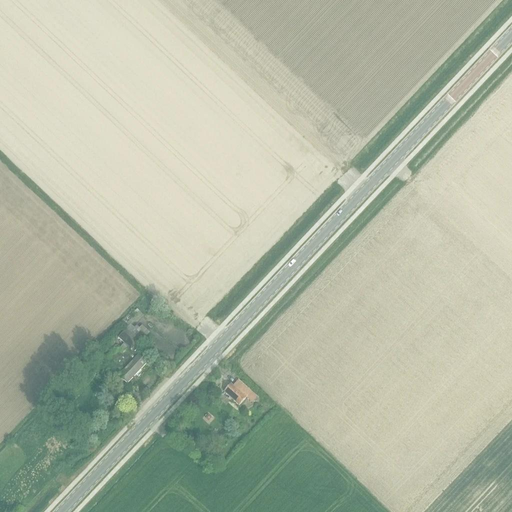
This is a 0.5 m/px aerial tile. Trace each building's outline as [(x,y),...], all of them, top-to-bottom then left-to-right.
[(124,343),(118,350),(116,348),(104,361),(127,383),(146,363),(134,352),(139,347),(148,338),(138,328),(136,330),(134,328),(130,332),(126,328),(118,338),(124,343)] [(230,366),(226,371),(234,377),(238,372),(230,366)] [(137,373),(134,379),(139,382),(143,377),(137,373)] [(238,406),(246,398),(251,403),(257,397),(238,380),(233,386),(230,384),(223,392),(238,406)] [(247,428),(255,419),(246,416),(241,422),(247,428)]
